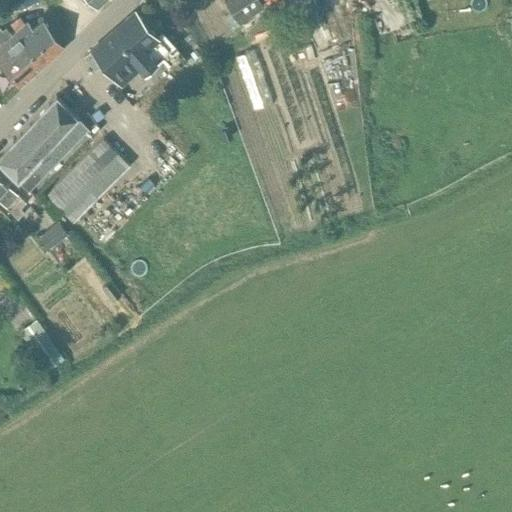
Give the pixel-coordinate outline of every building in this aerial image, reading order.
[(260,0),(224,0),(238,21),(263,5),(260,0)] [(92,49),(84,56),(95,69),(103,62),(120,83),(148,59),(150,62),(172,43),(163,32),(157,37),(135,12),(92,49)] [(20,16),(10,24),(16,31),(45,66),(66,47),(44,18),(33,27),(28,21),(25,22),(20,16)] [(0,62),(21,88),(45,66),(16,31),(11,35),(4,27),(2,29),(0,27),(0,43),(0,44),(0,62)] [(250,107),(271,102),(259,49),(238,53),(250,107)] [(18,179),(28,190),(88,127),(77,116),(56,96),(0,153),(0,163),(17,180),(18,179)] [(103,138),(47,194),(73,221),(129,164),(103,138)] [(0,201),(17,217),(24,210),(21,208),(27,201),(0,176),(0,201)] [(59,220),(40,236),(50,248),(69,232),(59,220)] [(101,287),(112,301),(122,294),(110,280),(101,287)] [(19,331),(47,371),(64,358),(36,319),(19,331)]
